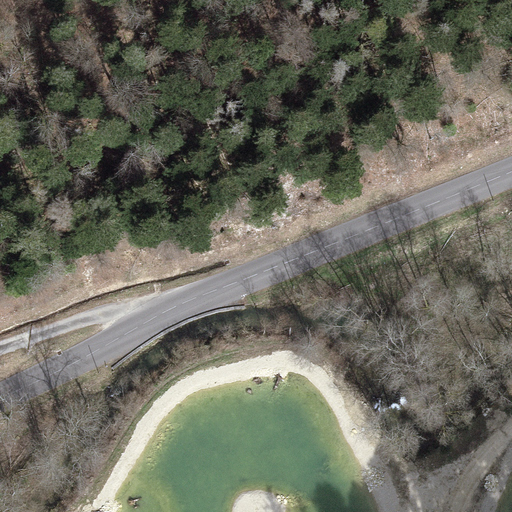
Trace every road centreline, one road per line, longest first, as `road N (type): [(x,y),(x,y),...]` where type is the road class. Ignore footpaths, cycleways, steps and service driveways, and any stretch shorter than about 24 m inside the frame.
road 1 (secondary): [(511,169),(183,305),(109,353),(0,406)]
road 2 (track): [(0,353),(131,306),(183,305)]
